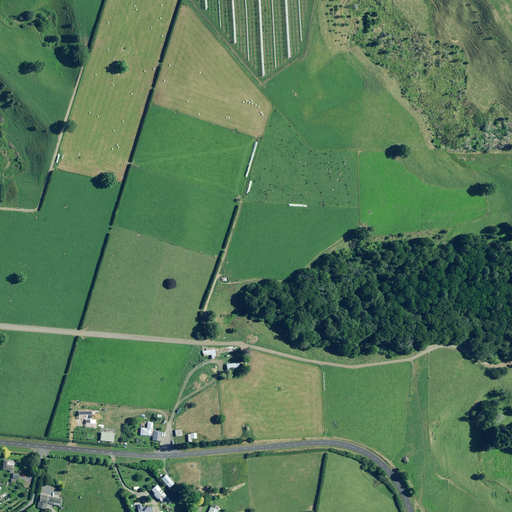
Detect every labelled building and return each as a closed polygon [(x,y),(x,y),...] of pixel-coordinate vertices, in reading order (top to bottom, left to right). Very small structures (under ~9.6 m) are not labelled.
[(214,357),(215,356),(215,350),(218,350),(217,347),(202,348),(202,355),(211,355),(211,359),(214,359),(214,357)] [(240,369),(239,362),(226,364),(228,372),(240,369)] [(140,435),(153,436),(153,440),(160,440),(161,431),(154,430),(155,428),(153,428),(153,422),(147,421),(146,428),(141,427),(140,435)] [(191,442),(191,438),(196,438),(196,432),(191,433),(191,434),(187,434),(188,442),(191,442)] [(8,462),(9,460),(3,459),(2,469),(10,470),(9,472),(12,472),(13,469),(14,463),(8,462)] [(166,474),(161,478),(169,487),(174,483),(166,474)] [(157,499),(158,498),(161,502),(167,497),(157,485),(151,490),(154,493),(153,494),(157,499)] [(40,495),(38,508),(45,509),(47,496),(40,495)] [(48,496),(47,503),(60,506),(62,499),(48,496)]
